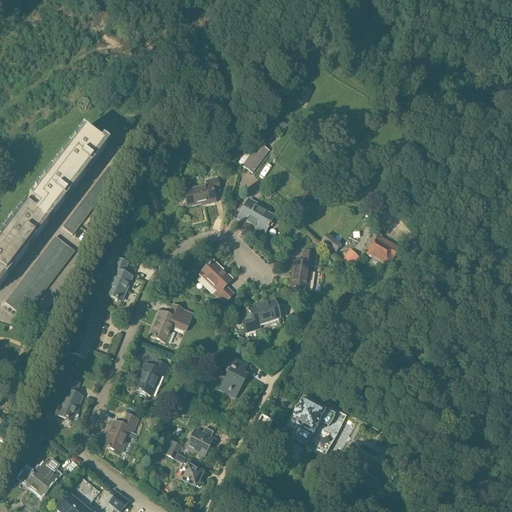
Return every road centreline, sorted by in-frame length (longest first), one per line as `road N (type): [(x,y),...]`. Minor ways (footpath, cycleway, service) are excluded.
road 1 (residential): [(158,511),(79,455),(144,295),(161,267),(200,238),(225,238),(262,273)]
road 2 (residential): [(203,511),(282,369),(314,340),(383,301)]
